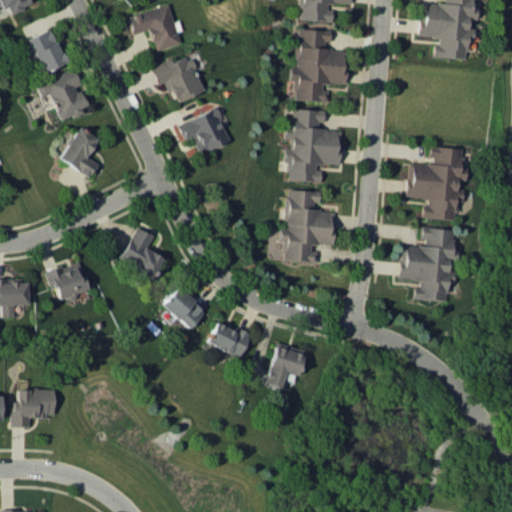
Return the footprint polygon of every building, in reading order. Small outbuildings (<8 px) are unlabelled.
[(9,12),(29,3),(27,0),(0,0),(0,7),(6,5),(9,12)] [(348,3),(348,0),(297,0),(296,18),(328,20),(329,1),(348,3)] [(469,0),(460,59),(429,56),(428,41),(411,34),(413,0),(469,0)] [(129,33),(147,28),(152,49),(177,42),(174,30),(179,29),(177,20),(170,21),(166,3),(124,15),(129,33)] [(342,83),(343,49),(326,48),(327,29),(294,27),(293,67),(291,67),(290,98),(323,99),(324,82),(342,83)] [(38,70),(61,63),(50,28),(27,35),(38,70)] [(173,102),(201,89),(185,53),(170,60),(169,57),(147,66),(155,83),(163,80),(173,102)] [(33,82),(38,96),(47,92),(57,118),(85,108),(77,86),(78,86),(71,68),(33,82)] [(227,138),(212,106),(175,123),(182,139),(189,135),(197,153),(227,138)] [(339,129),(320,127),(321,109),(290,107),(290,116),(283,115),(282,137),(289,138),(288,147),(283,146),(282,161),(286,161),(285,178),(317,180),(318,162),(337,163),(339,129)] [(95,136),(75,125),(56,158),(87,175),(94,162),(84,156),(95,136)] [(455,149),(444,216),(413,212),(412,197),(395,191),(398,153),(418,156),(421,144),(436,144),(455,149)] [(332,242),(331,207),(317,207),(317,188),(283,189),(284,228),(278,228),(278,240),(281,240),(282,260),(313,259),(312,243),(332,242)] [(117,258),(150,275),(161,255),(144,246),(150,234),(134,225),(117,258)] [(449,232),(437,298),(407,295),(406,280),(389,273),(391,236),(411,238),(415,226),(429,227),(449,232)] [(57,300),(86,289),(75,259),(41,272),(47,289),(53,287),(57,300)] [(0,309),(0,315),(11,315),(11,303),(25,303),(24,277),(0,277),(0,309)] [(158,302),(186,328),(203,310),(175,284),(158,302)] [(234,326),(232,329),(213,320),(203,341),(236,356),(247,332),(234,326)] [(278,386),(281,371),(297,374),(303,349),(272,342),(263,382),(278,386)] [(51,388),(15,387),(15,400),(9,400),(9,425),(27,425),(27,415),(51,415),(51,388)]
